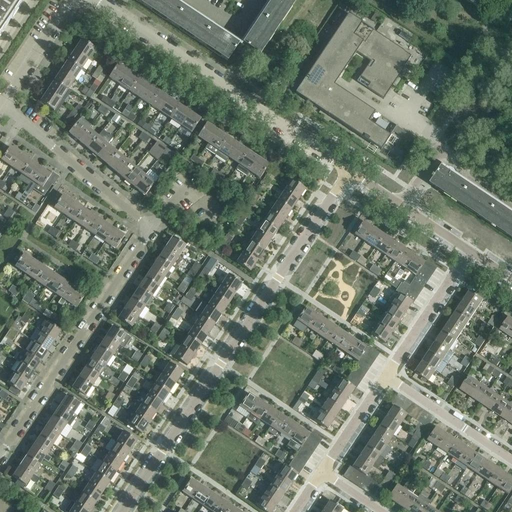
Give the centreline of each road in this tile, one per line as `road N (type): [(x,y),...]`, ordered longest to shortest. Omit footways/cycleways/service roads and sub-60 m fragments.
road 1 (residential): [(0,455),(149,230),(2,103)]
road 2 (residential): [(121,511),(347,171)]
road 3 (residential): [(347,171),(96,0)]
road 4 (residential): [(386,376),(511,460)]
road 5 (residential): [(386,376),(470,251)]
road 6 (residential): [(470,251),(347,171)]
road 7 (residential): [(2,103),(72,0)]
